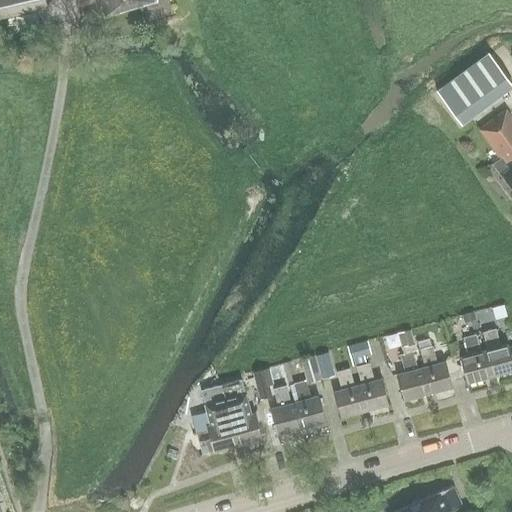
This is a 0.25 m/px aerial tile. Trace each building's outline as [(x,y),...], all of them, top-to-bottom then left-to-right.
[(0,0),(0,20),(48,8),(45,0),(0,0)] [(155,0),(99,0),(105,16),(153,1),(155,0)] [(511,85),(488,53),(436,91),(460,124),(511,85)] [(511,190),(511,118),(505,109),(478,129),(499,158),(492,164),(500,175),(501,175),(511,190)] [(475,319),(473,312),(464,314),(466,321),(475,319)] [(484,351),(491,376),(511,370),(511,359),(508,344),(500,346),(495,329),(482,332),(487,350),(484,351)] [(414,342),(411,331),(401,334),(404,345),(414,342)] [(491,376),(484,351),(480,352),(475,334),(463,338),(467,355),(459,357),(466,383),(491,376)] [(367,341),(347,347),(352,367),(356,366),(366,364),(363,356),(370,354),(367,341)] [(421,368),(428,393),(451,387),(444,361),(436,363),(432,346),(419,349),(424,367),(421,368)] [(428,393),(421,368),(417,369),(412,351),(399,355),(404,372),(396,374),(403,400),(428,393)] [(321,379),(335,375),(328,353),(315,356),(321,379)] [(308,382),(320,379),(313,356),(301,359),(308,382)] [(357,385),(364,410),(388,404),(381,378),(373,380),(368,363),(366,364),(356,366),(360,384),(357,385)] [(364,410),(357,385),(354,386),(349,368),(336,372),(341,389),(333,391),(340,417),(364,410)] [(264,370),(253,373),(259,398),(271,395),(269,387),(273,386),(268,369),(267,370),(264,370)] [(221,384),(237,445),(261,438),(255,412),(251,414),(245,391),(243,392),(239,379),(221,384)] [(294,402),(301,428),(325,421),(318,395),(310,398),(305,380),(292,384),(297,401),(294,402)] [(213,451),(237,445),(221,384),(200,389),(204,402),(202,403),(208,425),(206,426),(213,451)] [(301,428),(294,402),(290,403),(285,385),(273,389),(277,406),(270,409),(277,434),(301,428)] [(213,451),(210,439),(199,442),(202,454),(213,451)] [(450,511),(451,511),(461,507),(452,486),(393,511),(450,511)]
